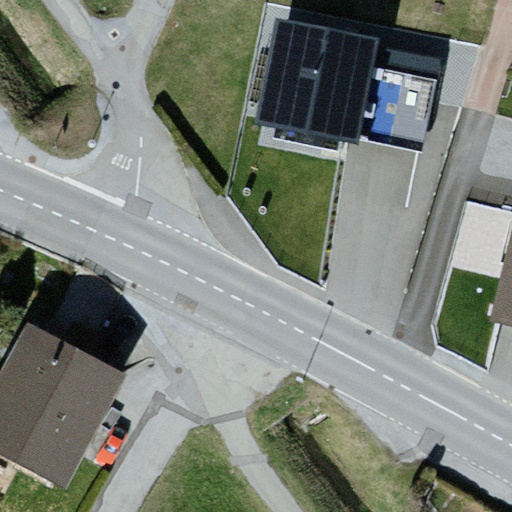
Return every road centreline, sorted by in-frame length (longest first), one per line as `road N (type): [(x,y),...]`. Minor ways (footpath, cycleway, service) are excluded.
road 1 (unclassified): [(182,269),(511,449)]
road 2 (residential): [(70,0),(116,65),(182,269)]
road 3 (residential): [(182,269),(207,379),(306,511)]
road 4 (unclassified): [(0,193),(182,269)]
road 5 (track): [(473,152),(511,19)]
